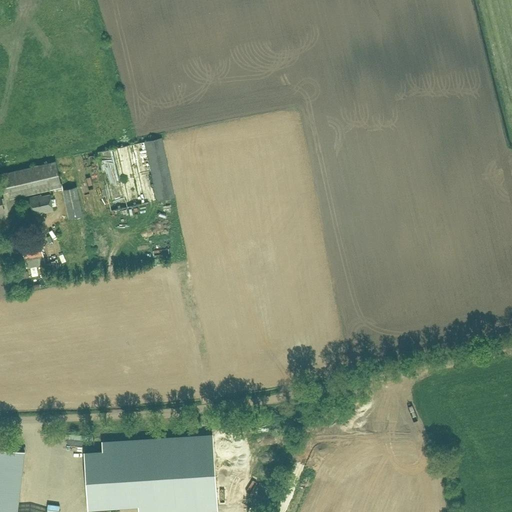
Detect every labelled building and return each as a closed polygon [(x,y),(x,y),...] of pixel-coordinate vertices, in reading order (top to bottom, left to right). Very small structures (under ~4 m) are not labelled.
[(145,141),(158,200),(174,197),(161,138),(145,141)] [(0,173),(0,192),(8,191),(10,198),(61,186),(55,160),(0,173)] [(62,190),(69,221),(83,218),(77,187),(62,190)] [(41,195),(29,198),(32,215),(53,210),(50,194),(41,196),(41,195)] [(41,243),(23,247),(27,268),(45,264),(41,243)] [(11,275),(15,281),(28,274),(25,267),(11,275)] [(139,511),(174,511),(217,509),(212,434),(102,441),(103,450),(85,451),(88,508),(139,505),(139,511)] [(17,511),(24,451),(0,448),(0,511),(17,511)]
